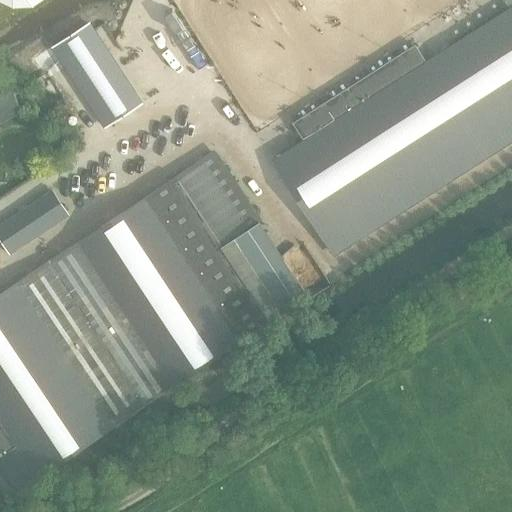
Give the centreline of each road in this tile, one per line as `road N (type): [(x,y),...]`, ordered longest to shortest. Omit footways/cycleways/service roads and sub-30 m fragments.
road 1 (track): [(511,233),(248,401),(102,511)]
road 2 (track): [(0,209),(170,99),(151,0)]
